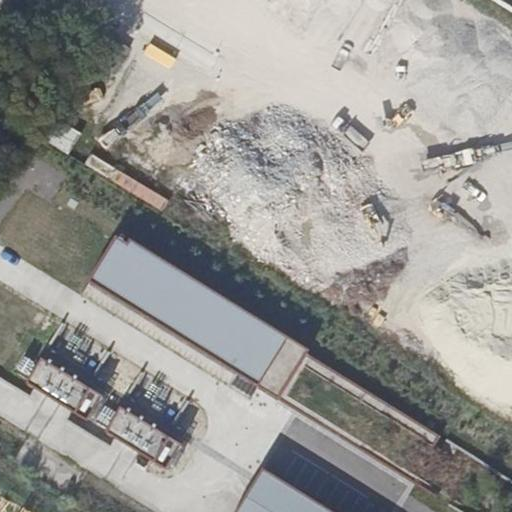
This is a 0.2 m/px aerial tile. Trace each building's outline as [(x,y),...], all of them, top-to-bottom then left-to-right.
[(153,108),(161,115),(137,140),(164,165),(187,141),(197,151),(228,119),(183,77),(153,108)] [(216,234),(262,262),(279,235),(233,207),(216,234)] [(118,240),(91,284),(281,402),(309,357),(312,351),(134,243),(131,248),(118,240)] [(441,437),(309,357),(281,402),(414,482),(417,478),(454,500),(450,506),(460,511),(511,511),(511,509),(506,506),(511,495),(511,480),(455,446),(450,454),(436,446),(441,437)] [(331,511),(267,472),(241,511),(331,511)]
